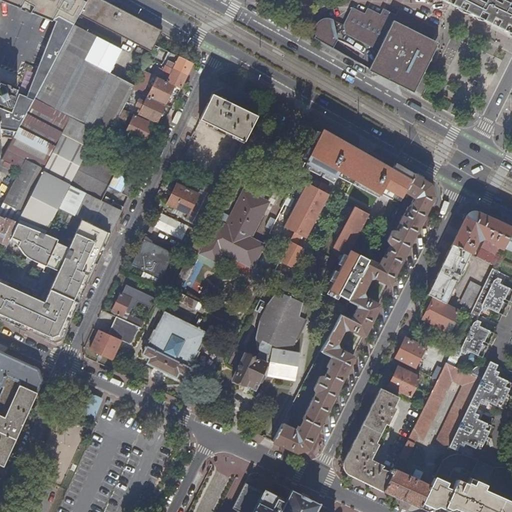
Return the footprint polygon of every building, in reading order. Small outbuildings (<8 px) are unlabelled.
[(0,132),(1,137),(12,139),(33,99),(73,24),(79,13),(85,3),(80,0),(57,0),(47,20),(53,23),(24,97),(14,93),(15,91),(10,89),(0,106),(0,107),(2,108),(1,111),(0,110),(0,132)] [(0,0),(47,20),(57,0),(0,0)] [(161,33),(97,0),(86,0),(85,3),(79,13),(152,50),(161,33)] [(511,0),(439,0),(448,4),(449,5),(464,12),(494,28),(496,29),(504,32),(506,28),(508,25),(511,17),(511,0)] [(376,50),(367,68),(366,70),(378,76),(398,85),(401,87),(406,89),(424,54),(431,41),(437,29),(399,10),(396,15),(383,8),(380,14),(367,8),(364,14),(351,8),(348,14),(342,25),(344,33),(376,50)] [(314,36),(313,38),(332,48),(337,40),(332,20),(331,19),(329,19),(325,18),(323,19),(320,19),(318,21),(316,22),(314,27),(313,32),(314,36)] [(122,50),(73,24),(33,99),(52,108),(70,117),(16,222),(17,223),(30,228),(45,234),(69,185),(85,154),(96,133),(108,139),(118,118),(123,109),(134,85),(110,73),(122,50)] [(168,52),(162,64),(163,65),(164,65),(165,66),(172,69),(178,57),(168,52)] [(192,64),(178,57),(172,69),(186,76),(192,64)] [(165,66),(164,65),(162,70),(169,74),(166,82),(173,85),(180,89),(186,76),(172,69),(165,66)] [(156,77),(147,96),(164,105),(173,85),(166,82),(156,77)] [(0,106),(10,89),(0,85),(0,106)] [(248,131),(261,107),(222,88),(211,94),(199,119),(243,141),(248,131)] [(164,105),(147,96),(144,103),(137,99),(135,105),(142,108),(139,114),(156,122),(164,105)] [(33,99),(12,139),(1,159),(20,168),(0,206),(0,215),(16,222),(70,117),(52,108),(33,99)] [(127,111),(123,109),(118,118),(123,120),(127,111)] [(153,124),(134,115),(125,134),(143,143),(153,124)] [(321,129),(304,164),(334,179),(338,172),(351,146),(321,129)] [(243,141),(236,156),(245,161),(258,136),(248,131),(243,141)] [(351,146),(338,172),(353,180),(366,154),(351,146)] [(85,154),(69,185),(70,186),(100,200),(115,170),(85,154)] [(366,154),(353,180),(379,194),(382,188),(400,197),(403,192),(413,174),(395,164),(392,169),(366,154)] [(281,423),(272,441),(296,452),(308,448),(353,357),(352,356),(337,348),(336,344),(343,330),(347,328),(362,336),(364,335),(379,306),(378,304),(363,297),(362,294),(370,278),(373,277),(388,285),(389,284),(433,196),(429,184),(413,174),(403,192),(413,198),(408,207),(407,207),(403,216),(402,216),(398,222),(399,223),(395,231),(391,231),(386,240),(389,244),(382,258),(381,257),(377,264),(368,259),(347,300),(356,304),(357,308),(352,318),(349,319),(339,314),(320,351),(331,357),(327,366),(329,368),(325,376),(320,377),(314,388),(316,392),(302,418),(304,419),(299,427),(297,426),(295,430),(281,423)] [(136,180),(129,177),(121,194),(127,197),(136,180)] [(204,191),(215,196),(220,186),(208,180),(204,191)] [(177,184),(167,204),(188,214),(198,194),(177,184)] [(70,186),(59,208),(81,219),(110,233),(121,211),(100,200),(70,186)] [(316,188),(313,195),(302,189),(283,227),(294,232),(288,244),(279,262),(293,269),(304,248),(296,245),(301,236),(305,238),(324,202),(319,200),(323,193),(316,188)] [(253,189),(251,193),(264,200),(266,196),(253,189)] [(264,200),(251,193),(244,190),(225,226),(216,221),(200,254),(216,262),(221,252),(252,268),(263,245),(250,238),(268,203),(264,200)] [(401,202),(399,201),(384,228),(387,229),(391,222),(392,222),(399,210),(397,209),(401,202)] [(367,214),(353,207),(332,248),(346,255),(328,290),(347,300),(368,259),(349,250),(367,214)] [(470,253),(471,253),(477,240),(481,238),(482,238),(481,242),(483,243),(485,240),(492,243),(493,245),(502,249),(511,228),(477,212),(465,216),(451,243),(470,253)] [(0,240),(7,244),(10,238),(17,223),(16,222),(0,215),(0,240)] [(44,303),(30,333),(53,343),(60,340),(78,302),(76,301),(80,293),(82,294),(89,278),(88,277),(91,270),(92,270),(96,264),(94,263),(97,257),(98,257),(110,233),(81,219),(68,249),(56,243),(58,239),(45,234),(30,228),(17,223),(10,238),(18,241),(16,246),(19,247),(20,248),(22,250),(24,251),(24,252),(25,254),(26,255),(27,257),(28,258),(29,259),(31,260),(32,260),(45,267),(48,262),(60,267),(44,303)] [(511,228),(502,249),(503,249),(511,252),(511,228)] [(380,236),(373,250),(375,252),(377,248),(378,249),(382,242),(381,241),(382,238),(380,236)] [(143,240),(132,264),(161,279),(176,249),(172,247),(169,253),(143,240)] [(426,294),(446,304),(470,253),(451,243),(426,294)] [(482,255),(495,262),(498,255),(485,249),(482,255)] [(186,263),(179,276),(187,280),(193,267),(186,263)] [(469,315),(450,353),(458,357),(460,352),(466,350),(482,357),(487,346),(481,343),(482,341),(488,344),(493,333),(478,325),(476,320),(481,309),(487,307),(502,315),(508,304),(502,301),(503,299),(509,301),(511,295),(511,289),(499,283),(497,277),(499,274),(491,271),(483,287),(469,315)] [(457,309),(469,315),(483,287),(471,282),(457,309)] [(0,318),(18,327),(31,297),(0,283),(0,318)] [(116,317),(139,327),(141,328),(144,322),(129,315),(132,308),(134,309),(138,301),(151,308),(155,299),(126,284),(122,294),(120,293),(112,311),(111,314),(116,317)] [(202,313),(205,306),(178,292),(175,291),(170,288),(167,296),(202,313)] [(235,349),(228,363),(237,368),(233,379),(234,380),(232,382),(243,387),(245,385),(256,390),(259,383),(261,382),(264,377),(263,375),(261,374),(266,364),(273,367),(274,366),(275,367),(275,366),(278,370),(279,369),(280,369),(278,375),(296,378),(300,353),(292,351),(303,327),(301,326),(304,320),(301,317),(299,316),(303,303),(295,299),(297,296),(294,295),(293,296),(288,293),(288,292),(285,291),(284,294),(276,291),(267,304),(264,302),(260,304),(257,312),(262,314),(258,323),(255,337),(257,349),(260,351),(256,359),(235,349)] [(31,297),(18,327),(30,333),(44,303),(31,297)] [(432,299),(422,319),(431,323),(429,326),(441,331),(448,320),(451,322),(457,311),(432,299)] [(304,320),(304,319),(308,305),(303,303),(299,316),(301,317),(304,320)] [(146,347),(142,354),(149,358),(147,362),(147,363),(175,377),(177,376),(179,372),(185,376),(189,368),(189,369),(193,362),(194,362),(199,352),(198,351),(201,344),(207,333),(188,324),(190,321),(184,318),(183,321),(182,320),(164,311),(158,323),(154,329),(153,329),(148,340),(149,340),(146,347)] [(120,340),(131,345),(139,327),(116,317),(108,334),(99,330),(90,350),(111,359),(120,340)] [(421,346),(424,340),(407,332),(394,359),(414,369),(424,347),(421,346)] [(39,369),(0,351),(0,385),(1,386),(1,387),(2,390),(3,390),(0,396),(0,464),(3,466),(42,381),(43,381),(39,369)] [(469,372),(469,374),(481,379),(449,445),(457,449),(459,446),(465,443),(479,451),(485,440),(487,441),(489,437),(486,436),(491,425),(477,418),(474,413),(479,402),(485,400),(500,407),(505,396),(508,398),(509,394),(506,393),(511,382),(497,375),(495,370),(497,364),(490,361),(487,366),(484,366),(481,365),(478,365),(476,366),(472,369),(469,372)] [(469,374),(445,363),(437,380),(429,394),(413,428),(418,435),(422,440),(451,380),(462,386),(434,446),(446,452),(448,447),(449,445),(481,379),(469,374)] [(392,376),(414,387),(419,378),(397,366),(392,376)] [(409,397),(414,387),(392,376),(387,385),(409,397)] [(433,386),(436,379),(428,376),(425,382),(433,386)] [(83,385),(81,388),(102,397),(103,395),(83,385)] [(102,397),(81,388),(75,402),(95,412),(102,397)] [(393,407),(398,397),(380,388),(343,461),(347,473),(379,490),(382,491),(392,471),(389,470),(388,472),(381,468),(382,466),(372,461),(375,455),(373,453),(377,445),(375,444),(385,423),(388,424),(395,409),(393,407)] [(418,435),(413,428),(407,440),(414,443),(418,435)] [(414,443),(407,440),(398,457),(405,461),(414,443)] [(393,469),(392,471),(382,491),(419,508),(430,485),(419,481),(423,473),(415,469),(412,477),(393,469)] [(511,511),(511,502),(507,500),(506,502),(500,498),(501,497),(494,493),(493,495),(490,494),(491,492),(486,490),(486,492),(483,491),(486,484),(475,480),(473,484),(468,482),(467,484),(460,481),(459,480),(458,480),(456,481),(456,482),(454,485),(438,478),(437,479),(434,477),(430,485),(419,508),(427,511),(439,507),(448,511),(453,509),(454,511),(511,511)] [(245,483),(232,508),(239,511),(314,511),(319,504),(290,490),(285,501),(264,490),(263,492),(245,483)]
